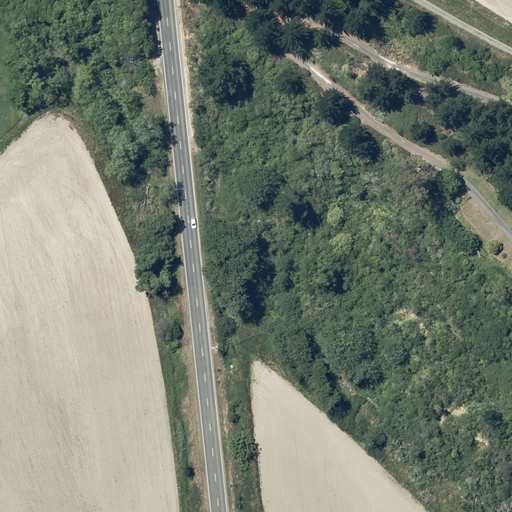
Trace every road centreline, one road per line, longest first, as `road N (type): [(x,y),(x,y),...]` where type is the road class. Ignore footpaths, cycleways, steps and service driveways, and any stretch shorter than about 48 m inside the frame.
road 1 (residential): [(511,246),(443,173),(359,120),(292,62),(285,38),(307,27),(511,100)]
road 2 (trunk): [(219,511),(149,0)]
